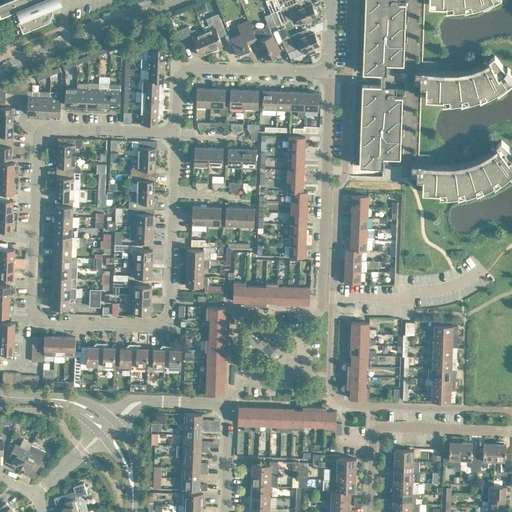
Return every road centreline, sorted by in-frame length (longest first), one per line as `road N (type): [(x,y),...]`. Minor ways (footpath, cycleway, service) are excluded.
road 1 (residential): [(30,322),(43,134),(176,132)]
road 2 (residential): [(30,322),(165,318),(176,132)]
road 3 (residential): [(321,297),(329,73)]
road 4 (residential): [(371,511),(376,431),(511,431)]
road 5 (residential): [(176,132),(178,80),(191,68),(329,73)]
road 6 (residential): [(0,71),(162,3)]
